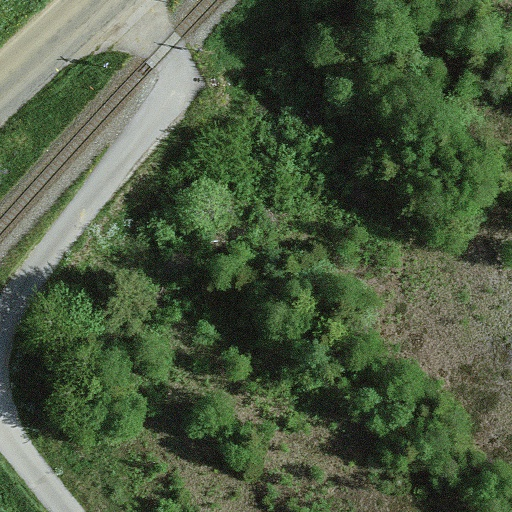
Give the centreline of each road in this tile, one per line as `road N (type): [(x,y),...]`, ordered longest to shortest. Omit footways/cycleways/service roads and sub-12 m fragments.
road 1 (track): [(120,0),(180,78),(0,328)]
road 2 (tertiary): [(0,88),(96,0)]
